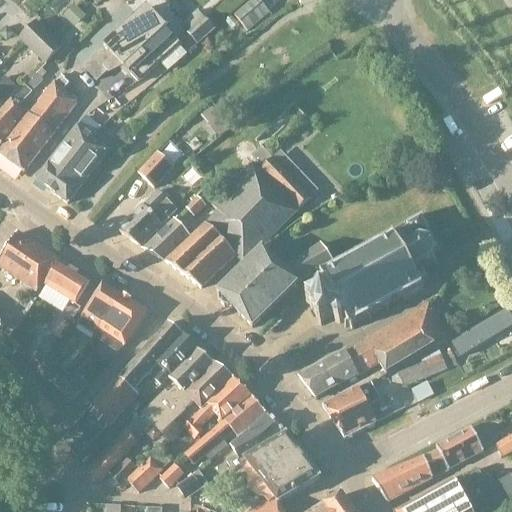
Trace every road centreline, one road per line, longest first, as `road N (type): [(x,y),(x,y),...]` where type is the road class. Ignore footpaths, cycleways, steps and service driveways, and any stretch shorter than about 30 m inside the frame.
road 1 (unclassified): [(339,473),(268,381),(173,299)]
road 2 (residential): [(72,479),(43,444),(173,299)]
road 3 (residential): [(511,191),(465,109),(401,30),(390,0)]
road 4 (unclassified): [(173,299),(0,189)]
road 5 (unclassified): [(339,473),(511,382)]
